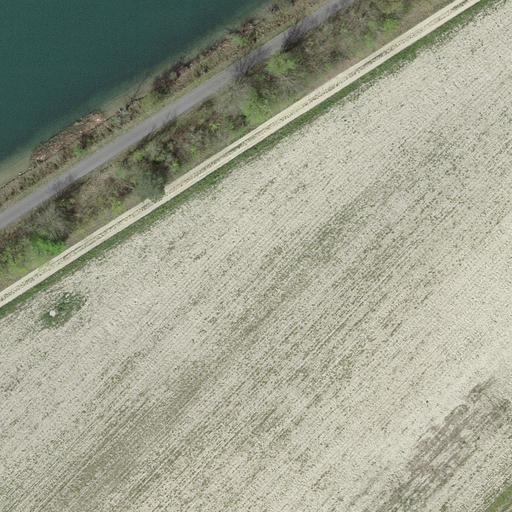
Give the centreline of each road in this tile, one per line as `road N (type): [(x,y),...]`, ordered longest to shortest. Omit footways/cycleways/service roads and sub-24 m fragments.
road 1 (track): [(470,0),(0,300)]
road 2 (track): [(343,0),(0,222)]
